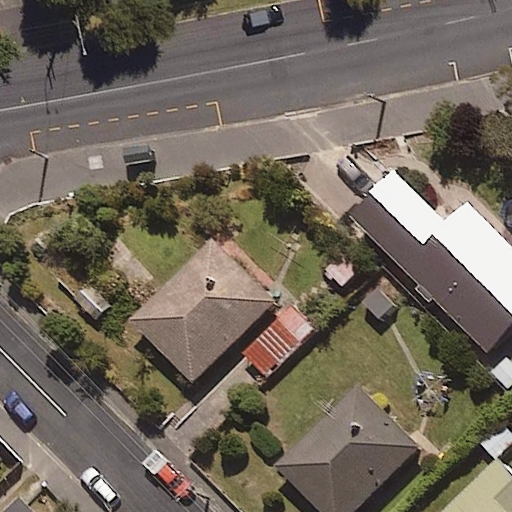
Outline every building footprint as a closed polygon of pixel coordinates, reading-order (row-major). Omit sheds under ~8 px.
[(433,312),(440,305),(492,357),(511,337),(511,251),(473,213),(454,233),(401,181),(359,224),(425,290),(418,298),(433,312)] [(135,323),(198,388),(280,308),(217,243),(135,323)] [(365,275),(344,250),(320,271),(341,295),(365,275)] [(390,272),(360,298),(382,324),(412,298),(390,272)] [(318,331),(293,307),(246,357),(271,381),(318,331)] [(365,511),(422,453),(356,390),(279,471),(321,511),(365,511)] [(511,511),(511,473),(505,466),(458,511),(511,511)]
